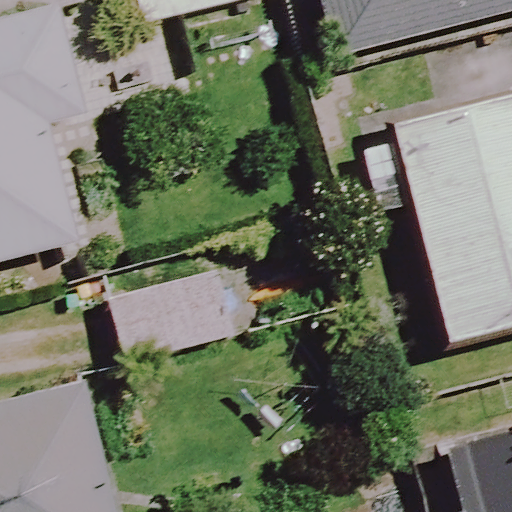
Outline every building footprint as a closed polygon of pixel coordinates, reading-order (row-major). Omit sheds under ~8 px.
[(255,9),(253,0),(123,0),(132,36),(255,9)] [(511,0),(306,0),(324,69),(511,21),(511,0)] [(0,270),(64,254),(33,132),(72,122),(47,24),(0,35),(0,270)] [(511,126),(386,157),(434,357),(511,337),(511,126)] [(222,348),(205,282),(98,309),(115,375),(222,348)] [(0,511),(105,511),(76,392),(0,410),(0,511)] [(444,511),(511,511),(511,441),(432,461),(444,511)]
